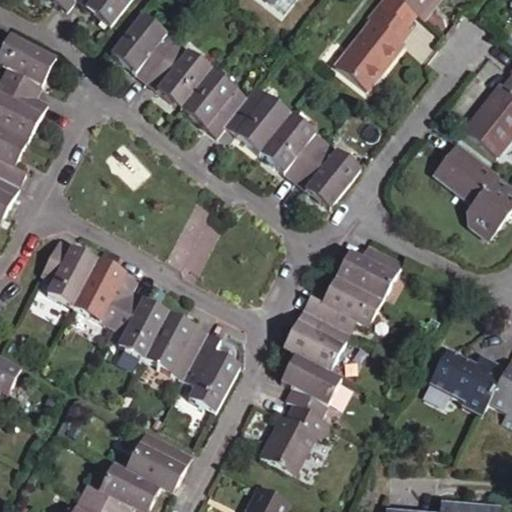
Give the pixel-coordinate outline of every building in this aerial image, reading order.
[(45,0),(66,17),(75,6),(79,0),(45,0)] [(79,0),(75,6),(109,34),(136,0),(79,0)] [(256,0),(273,13),(273,12),(282,0),(256,0)] [(302,0),(282,0),(273,12),(285,22),(302,0)] [(390,0),(419,22),(436,0),(390,0)] [(445,2),(442,0),(436,0),(419,22),(424,26),(445,2)] [(373,27),(335,72),(366,97),(405,51),(401,48),(411,36),(379,10),(368,23),(373,27)] [(147,87),(180,44),(147,16),(112,59),(147,87)] [(0,83),(35,102),(56,63),(7,37),(0,49),(0,66),(7,70),(0,83)] [(214,71),(180,44),(147,87),(180,114),(214,71)] [(251,100),(214,71),(180,114),(217,143),(225,133),(251,100)] [(511,80),(504,90),(501,87),(462,134),(497,161),(511,143),(511,80)] [(47,109),(35,102),(0,83),(0,131),(28,147),(47,109)] [(225,133),(259,160),(293,118),(258,91),(251,100),(225,133)] [(293,118),(259,160),(293,187),(327,145),(293,118)] [(0,183),(19,193),(25,182),(12,176),(28,147),(0,131),(0,183)] [(363,174),(327,145),(293,187),(330,216),(363,174)] [(501,184),(459,151),(434,182),(474,212),(476,215),(501,184)] [(0,183),(0,227),(19,193),(0,183)] [(488,249),(511,218),(511,192),(501,184),(476,215),(474,212),(468,220),(469,234),(488,249)] [(55,288),(49,301),(76,315),(102,267),(62,245),(42,281),(55,288)] [(350,259),(335,286),(381,311),(402,271),(367,252),(361,265),(350,259)] [(76,315),(112,335),(132,298),(138,286),(102,267),(76,315)] [(310,306),(303,320),(349,344),(356,331),(368,337),(381,311),(335,286),(322,312),(310,306)] [(132,298),(112,335),(123,340),(116,352),(143,367),(170,318),(132,298)] [(170,318),(143,367),(182,387),(209,339),(170,318)] [(303,320),(284,355),(295,361),(330,380),(349,344),(303,320)] [(221,346),(209,339),(182,387),(194,394),(189,404),(215,418),(240,372),(214,358),(221,346)] [(458,413),(480,425),(488,410),(507,376),(478,360),(472,371),(445,356),(426,390),(460,409),(458,413)] [(287,407),(292,410),(323,426),(343,387),(330,380),(295,361),(280,390),(292,397),(287,407)] [(0,365),(0,398),(8,403),(22,377),(0,365)] [(511,370),(510,370),(507,376),(488,410),(505,419),(500,429),(511,435),(511,370)] [(323,426),(292,410),(285,423),(279,420),(257,462),(292,480),(315,438),(321,441),(328,429),(323,426)] [(124,474),(160,494),(171,499),(191,463),(143,438),(124,474)] [(82,503),(98,511),(150,511),(160,494),(124,474),(114,469),(99,496),(88,491),(82,503)] [(287,511),(254,495),(245,511),(287,511)] [(98,511),(82,503),(76,511),(98,511)]
